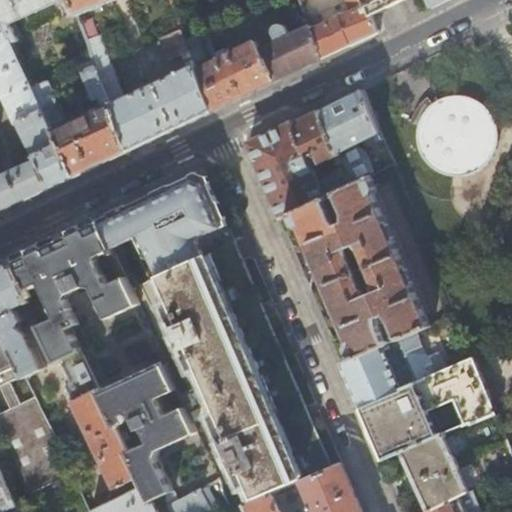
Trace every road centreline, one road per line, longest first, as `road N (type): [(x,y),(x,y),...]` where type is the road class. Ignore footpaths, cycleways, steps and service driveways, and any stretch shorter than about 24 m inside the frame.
road 1 (residential): [(387,511),(223,127)]
road 2 (residential): [(487,0),(223,127)]
road 3 (residential): [(223,127),(0,235)]
